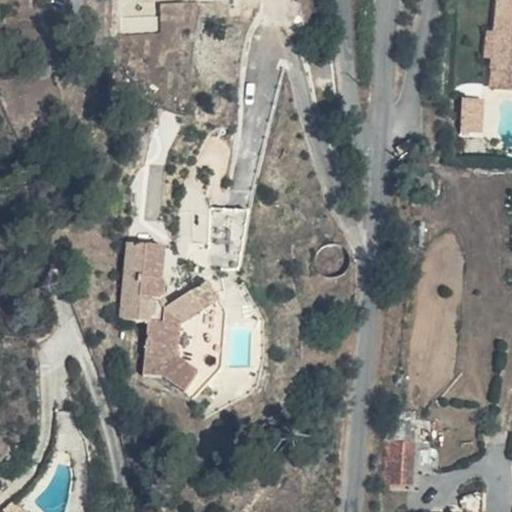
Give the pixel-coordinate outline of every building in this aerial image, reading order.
[(511,0),(499,0),(497,32),(497,47),(495,68),(511,69),(511,0)] [(497,47),(497,32),(484,31),(483,46),(497,47)] [(511,69),(495,68),(494,83),(511,84),(511,69)] [(485,98),(468,96),(465,126),(483,127),(485,98)] [(254,204),(222,202),(215,270),(232,271),(244,271),(257,207),(254,204)] [(164,293),(165,275),(169,240),(130,235),(121,314),(145,318),(140,369),(162,372),(180,393),(197,375),(179,355),(183,321),(208,306),(198,289),(168,305),(164,293)] [(222,297),(213,280),(198,289),(208,306),(222,297)] [(389,441),(387,480),(415,482),(417,443),(389,441)]
